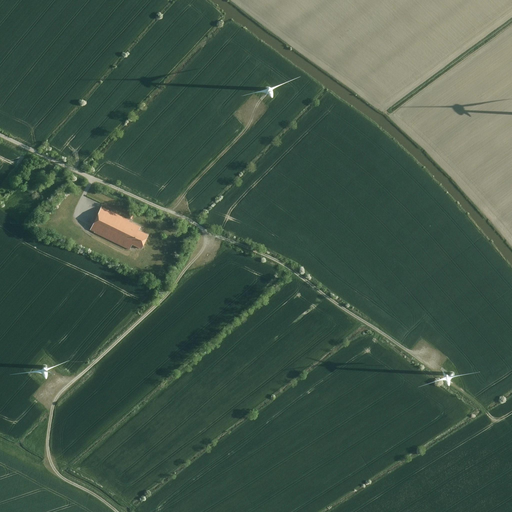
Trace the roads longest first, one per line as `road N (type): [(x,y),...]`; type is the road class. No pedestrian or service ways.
road 1 (track): [(114,511),(58,472),(48,455),(53,402),(137,322),(211,234),(268,256),(455,387)]
road 2 (unclassified): [(0,134),(211,234)]
road 3 (track): [(163,211),(246,128),(267,91)]
